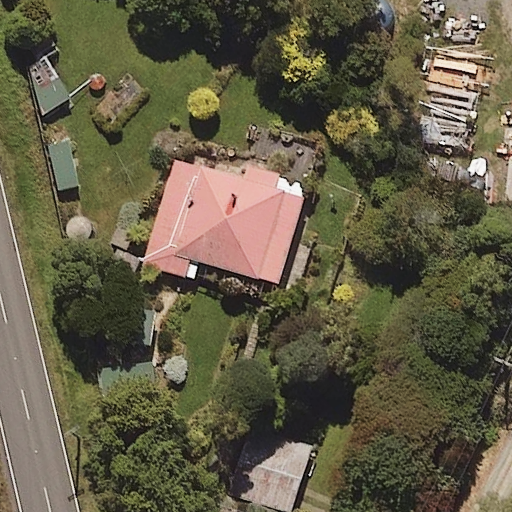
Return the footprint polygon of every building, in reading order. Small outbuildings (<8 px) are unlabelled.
[(489,62),(437,48),(412,145),(463,158),(489,62)] [(53,62),(34,67),(47,118),(66,113),(53,62)] [(313,203),(177,164),(146,271),(196,286),(200,272),(286,297),(313,203)] [(160,375),(100,377),(102,405),(161,402),(160,375)] [(285,511),(296,511),(312,465),(247,444),(231,495),(285,511)]
